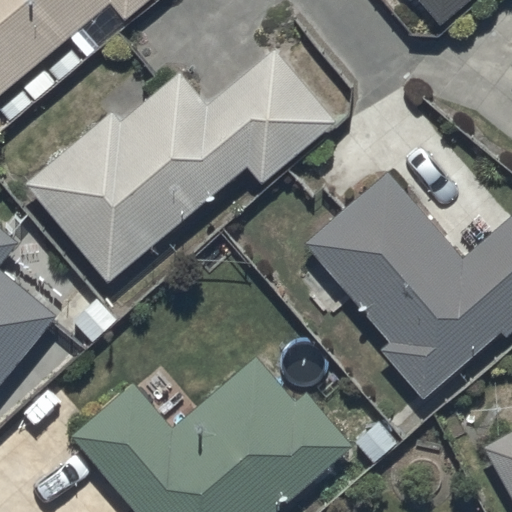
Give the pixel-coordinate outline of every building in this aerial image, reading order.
[(0,0),(0,84),(102,0),(118,0),(125,8),(135,0),(0,0)] [(432,0),(445,14),(461,0),(432,0)] [(115,101),(27,170),(110,271),(248,158),(261,173),(337,110),(277,36),(208,92),(180,59),(121,108),(115,101)] [(511,205),(463,247),(389,159),(309,231),(391,329),(382,336),(423,384),(502,318),(509,326),(511,323),(511,205)] [(58,304),(0,256),(0,254),(18,232),(0,216),(0,376),(58,304)] [(136,370),(73,424),(147,511),(264,511),(354,436),(307,380),(296,389),(258,343),(173,414),(136,370)] [(511,421),(485,437),(511,484),(511,421)]
